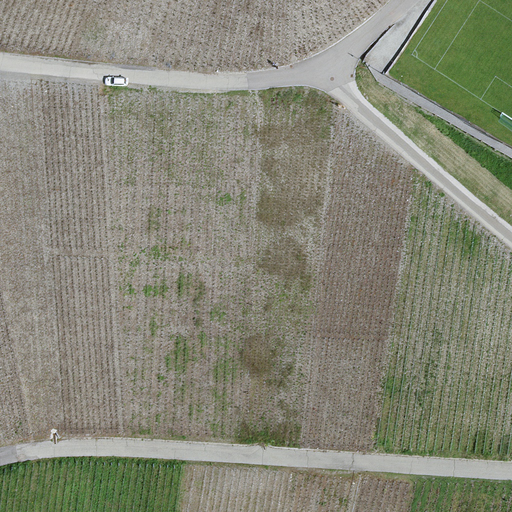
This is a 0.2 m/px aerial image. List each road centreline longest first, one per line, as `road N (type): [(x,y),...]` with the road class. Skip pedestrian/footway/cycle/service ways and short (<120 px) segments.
road 1 (track): [(511,473),(105,452),(0,466)]
road 2 (residential): [(402,0),(333,67),(344,98),(511,243)]
road 3 (track): [(0,66),(214,82),(304,78),(333,67)]
